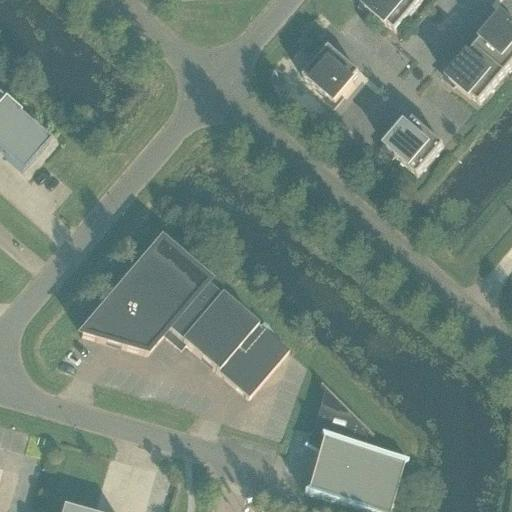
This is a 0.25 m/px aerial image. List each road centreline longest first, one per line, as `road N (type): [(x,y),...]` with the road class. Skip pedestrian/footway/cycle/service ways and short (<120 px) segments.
road 1 (unclassified): [(511,347),(214,86)]
road 2 (unclassified): [(0,346),(214,86)]
road 3 (unclassified): [(241,463),(0,392)]
road 4 (unclassified): [(214,86),(116,0)]
